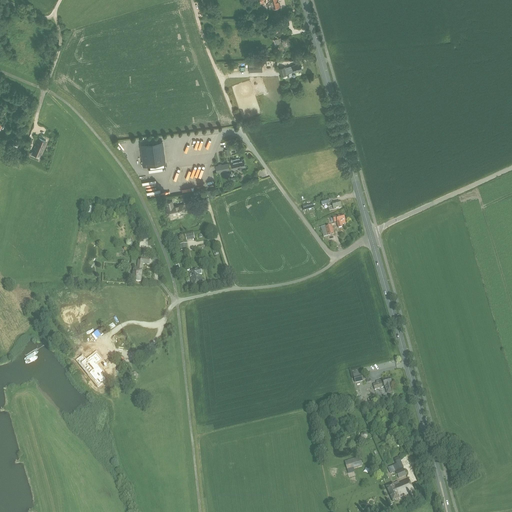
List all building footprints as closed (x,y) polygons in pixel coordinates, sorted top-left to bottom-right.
[(272,5),(272,8),(280,6),(277,0),(269,0),(270,0),(269,0),(271,6),(272,5)] [(273,28),(275,34),(282,31),(280,26),(279,27),(279,25),(274,26),(274,27),(273,28)] [(283,43),(284,46),(290,44),(288,36),(282,38),(276,39),(274,40),(276,45),(283,43)] [(249,62),(249,72),(263,72),(262,65),(256,66),(256,65),(259,65),(259,63),(255,63),(255,62),(249,62)] [(287,75),(287,74),(294,72),(302,70),(301,63),(286,67),(285,66),(279,68),(281,76),(287,75)] [(32,153),(40,156),(46,141),(39,138),(32,153)] [(188,147),(199,151),(201,143),(191,140),(188,147)] [(141,150),(143,167),(165,164),(163,147),(162,141),(158,142),(144,144),(140,144),(141,150)] [(232,164),(233,169),(236,168),(245,166),(244,159),(240,160),(239,158),(232,160),(233,164),(232,164)] [(216,166),(217,172),(230,170),(228,163),(222,165),(221,164),(218,164),(219,165),(216,166)] [(190,172),(180,169),(177,178),(186,181),(188,176),(192,177),(195,168),(192,167),(190,172)] [(208,191),(210,198),(216,196),(214,189),(208,191)] [(328,204),(330,211),(342,208),(340,201),(332,204),(331,203),(330,203),(328,199),(321,201),(322,206),(328,204)] [(167,203),(170,215),(184,212),(182,204),(173,206),(172,202),(167,203)] [(303,206),(304,211),(314,208),(313,206),(316,205),(316,202),(313,203),(303,206)] [(337,223),(338,228),(343,227),(342,224),(345,223),(345,221),(344,215),(336,217),(336,216),(333,217),(334,222),(337,222),(338,223),(337,223)] [(321,227),(324,237),(334,234),(332,225),(326,227),(326,226),(321,227)] [(133,281),(141,282),(143,264),(150,265),(150,259),(145,258),(145,252),(142,251),(141,258),(141,260),(138,260),(137,268),(134,267),(133,281)] [(189,272),(192,285),(203,282),(201,275),(202,274),(201,269),(189,272)] [(98,357),(92,352),(83,362),(81,360),(78,363),(86,371),(85,371),(86,372),(87,372),(89,374),(91,371),(101,380),(105,376),(99,371),(101,369),(98,366),(98,367),(95,364),(94,366),(92,364),(93,362),(98,357)] [(130,378),(133,381),(137,379),(139,375),(135,372),(131,373),(130,378)] [(355,381),(355,383),(363,381),(362,375),(361,372),(356,373),(356,372),(353,373),(354,377),(352,378),(353,381),(355,381)] [(130,391),(130,377),(122,377),(122,392),(130,391)] [(385,387),(386,392),(393,391),(391,385),(392,385),(390,378),(376,382),(377,383),(373,384),(375,389),(385,387)] [(345,461),(347,470),(362,466),(360,457),(345,461)] [(394,467),(396,471),(403,468),(400,460),(397,461),(398,462),(396,463),(397,466),(394,467)] [(396,472),(399,478),(407,475),(404,469),(396,472)] [(390,496),(393,502),(405,496),(405,495),(414,491),(409,480),(409,478),(399,483),(398,482),(386,487),(390,496)]
